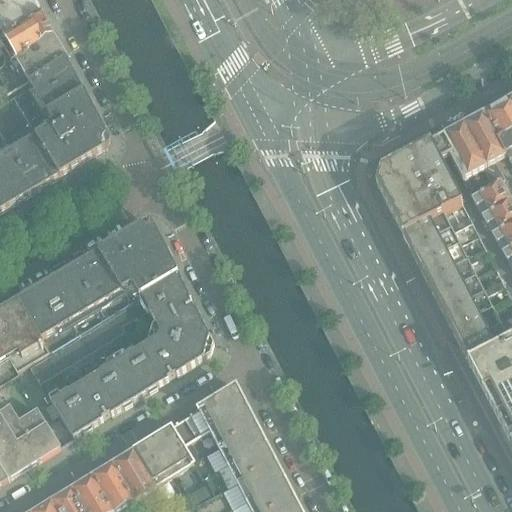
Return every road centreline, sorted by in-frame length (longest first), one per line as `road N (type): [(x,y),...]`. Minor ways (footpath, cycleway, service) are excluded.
road 1 (secondary): [(259,121),(463,511)]
road 2 (secondary): [(499,511),(330,190),(313,127)]
road 3 (residential): [(13,511),(251,366)]
road 4 (residential): [(148,174),(251,366)]
road 5 (tertiary): [(313,127),(387,118),(511,51)]
road 6 (residential): [(64,0),(148,174)]
road 7 (residential): [(0,289),(112,221),(148,174)]
road 8 (residential): [(148,174),(91,187),(0,240)]
road 9 (residential): [(251,366),(326,511)]
road 10 (secondary): [(196,0),(259,121)]
